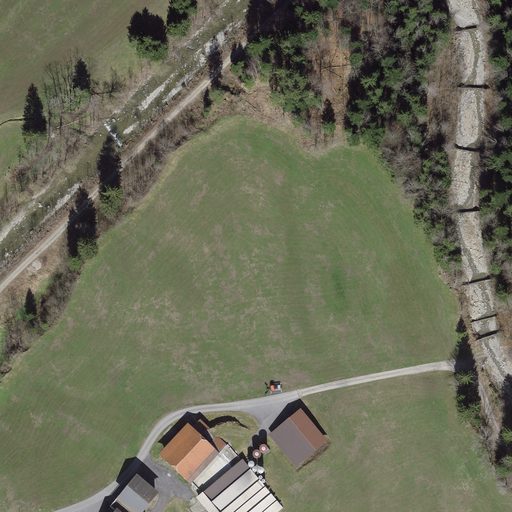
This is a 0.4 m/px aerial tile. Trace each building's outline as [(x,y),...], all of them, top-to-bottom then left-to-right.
[(331,444),(304,409),(269,436),(296,470),(331,444)] [(221,454),(192,425),(162,456),(192,484),(194,482),(218,457),(221,454)] [(194,482),(205,493),(233,471),(218,457),(194,482)] [(207,511),(281,511),(285,509),(245,461),(233,471),(205,493),(197,500),(207,511)] [(151,511),(163,495),(140,479),(124,503),(137,511),(151,511)]
